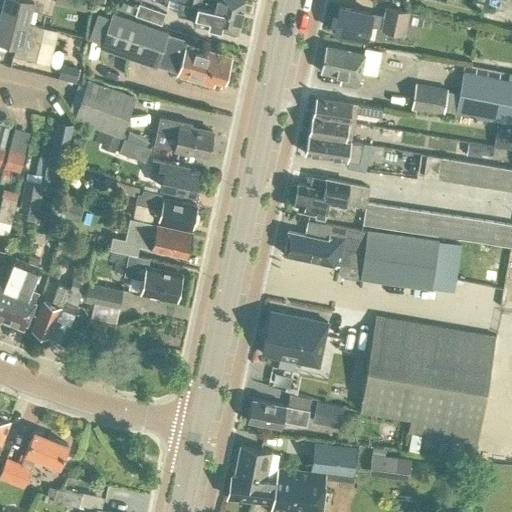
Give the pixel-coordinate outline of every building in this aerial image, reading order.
[(1,0),(0,7),(0,13),(27,21),(30,7),(47,11),(49,0),(1,0)] [(87,10),(88,0),(78,0),(76,7),(87,10)] [(241,14),(182,0),(167,0),(166,7),(177,10),(176,13),(193,17),(192,21),(237,32),(241,14)] [(182,0),(241,14),(244,0),(182,0)] [(134,12),(161,22),(165,10),(138,1),(134,12)] [(332,29),(365,37),(368,22),(380,24),(380,26),(402,31),(405,20),(421,23),(423,13),(407,9),(385,4),(383,14),(371,11),(338,3),(332,29)] [(168,29),(111,9),(99,44),(156,64),(168,29)] [(27,21),(0,13),(0,38),(15,42),(13,53),(35,59),(43,25),(27,21)] [(175,73),(212,84),(213,78),(223,81),(230,55),(184,43),(175,73)] [(376,73),(381,49),(364,46),(363,52),(325,44),(319,70),(340,74),(338,82),(357,86),(360,70),(376,73)] [(76,80),(79,67),(61,62),(57,76),(76,80)] [(455,112),(511,122),(511,78),(462,70),(455,112)] [(74,117),(105,128),(118,133),(133,95),(88,78),(74,117)] [(410,106),(442,112),(446,88),(414,82),(410,106)] [(315,95),(311,114),(354,122),(356,110),(380,114),(381,106),(315,95)] [(153,142),(207,153),(208,150),(209,147),(210,143),(210,141),(212,129),(191,125),(191,121),(159,114),(153,142)] [(311,114),(307,132),(350,140),(351,139),(354,122),(311,114)] [(73,123),(57,119),(46,162),(64,167),(73,123)] [(120,134),(118,133),(105,128),(99,145),(114,150),(120,134)] [(350,140),(307,132),(303,151),(358,160),(362,141),(351,139),(350,140)] [(123,136),(118,150),(144,159),(149,145),(123,136)] [(480,155),(482,143),(467,141),(466,153),(480,155)] [(24,152),(9,148),(5,163),(11,165),(11,163),(20,166),(24,152)] [(423,174),(438,177),(441,155),(427,153),(423,174)] [(438,177),(448,178),(452,157),(441,155),(438,177)] [(149,169),(162,172),(160,185),(194,192),(198,170),(188,168),(188,165),(152,157),(149,169)] [(448,178),(459,180),(462,159),(452,157),(448,178)] [(459,180),(469,182),(473,160),(462,159),(459,180)] [(469,182),(480,183),(484,162),(473,160),(469,182)] [(480,183),(491,185),(494,164),(484,162),(480,183)] [(491,185),(501,187),(505,165),(494,164),(491,185)] [(501,187),(511,188),(511,187),(511,166),(505,165),(501,187)] [(343,204),(344,201),(343,201),(347,181),(326,176),(324,187),(297,181),(293,201),(298,202),(297,207),(323,212),(326,200),(343,204)] [(24,179),(19,205),(36,209),(41,182),(24,179)] [(141,191),(142,187),(115,179),(113,187),(137,194),(138,191),(141,191)] [(343,201),(344,201),(364,205),(365,201),(368,185),(347,181),(343,201)] [(137,194),(132,216),(150,220),(153,205),(160,206),(158,216),(191,223),(192,220),(194,220),(196,211),(194,211),(196,203),(160,195),(161,191),(142,187),(141,191),(138,191),(137,194)] [(2,194),(0,200),(0,218),(10,221),(11,216),(15,197),(2,194)] [(78,219),(83,204),(59,196),(53,211),(78,219)] [(365,201),(364,205),(361,224),(373,226),(376,202),(365,201)] [(376,202),(373,226),(383,228),(387,204),(376,202)] [(387,204),(383,228),(394,229),(397,205),(387,204)] [(397,205),(394,229),(405,231),(408,207),(397,205)] [(408,207),(405,231),(416,232),(419,209),(408,207)] [(416,232),(426,234),(430,210),(419,209),(416,232)] [(426,234),(437,235),(440,212),(430,210),(426,234)] [(437,235),(448,237),(451,213),(440,212),(437,235)] [(448,237),(459,238),(462,215),(451,213),(448,237)] [(461,237),(470,238),(473,217),(462,215),(459,238),(461,238),(461,237)] [(150,220),(132,216),(130,216),(125,238),(112,235),(110,247),(135,252),(137,242),(151,245),(151,246),(154,247),(156,249),(161,251),(164,249),(185,254),(186,251),(188,248),(189,243),(188,240),(190,229),(150,220)] [(470,238),(480,240),(484,218),(473,217),(470,238)] [(383,228),(373,226),(361,224),(361,230),(307,218),(304,232),(287,228),(282,251),(339,264),(340,262),(362,265),(360,275),(452,289),(461,238),(459,238),(448,237),(437,235),(426,234),(416,232),(405,231),(394,229),(383,228)] [(480,240),(491,241),(494,220),(484,218),(480,240)] [(494,220),(491,241),(502,243),(505,221),(494,220)] [(511,222),(505,221),(502,243),(511,244),(511,240),(511,222)] [(152,291),(175,296),(176,293),(178,293),(180,284),(178,284),(181,271),(146,264),(148,255),(128,251),(123,272),(142,276),(140,288),(143,289),(142,292),(151,294),(152,291)] [(30,252),(27,260),(36,263),(39,256),(30,252)] [(0,313),(4,315),(26,260),(15,255),(4,280),(0,278),(0,313)] [(26,260),(4,315),(12,319),(15,322),(19,322),(23,323),(36,292),(28,289),(38,265),(36,263),(27,260),(26,260)] [(76,269),(72,281),(80,284),(82,280),(79,279),(82,272),(76,269)] [(35,328),(35,330),(42,333),(43,331),(48,333),(57,311),(59,312),(61,306),(73,311),(83,286),(80,284),(72,281),(70,286),(58,281),(50,301),(42,298),(31,326),(35,328)] [(85,299),(118,305),(121,288),(88,281),(85,299)] [(318,364),(327,321),(270,308),(261,352),(278,355),(276,365),(293,369),(295,359),(318,364)] [(358,408),(409,416),(407,429),(475,441),(482,400),(484,400),(492,355),(491,354),(494,334),(375,313),(358,408)] [(305,423),(308,408),(252,397),(250,405),(248,407),(247,412),(248,414),(247,418),(280,425),(281,418),(305,423)] [(325,423),(329,401),(316,399),(311,420),(325,423)] [(0,446),(3,439),(1,438),(8,418),(5,417),(6,415),(0,412),(0,446)] [(63,452),(67,441),(33,428),(20,461),(6,455),(0,470),(0,476),(22,485),(34,453),(58,463),(68,467),(73,456),(63,452)] [(348,470),(351,447),(315,443),(312,466),(348,470)] [(240,444),(234,473),(266,476),(271,450),(240,444)] [(373,445),(372,451),(384,453),(385,446),(373,445)] [(381,472),(383,460),(371,459),(370,470),(381,472)] [(266,476),(234,473),(231,472),(226,495),(271,500),(268,511),(273,511),(319,511),(325,472),(277,466),(276,478),(266,476)] [(49,484),(46,493),(54,495),(54,494),(55,487),(56,486),(49,484)] [(53,499),(78,504),(81,493),(55,487),(54,494),(54,495),(53,499)]
